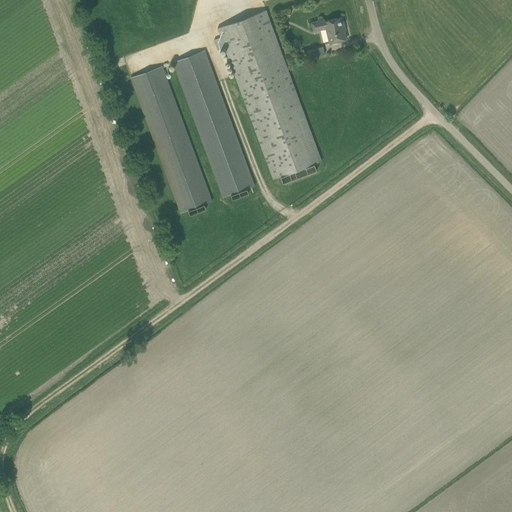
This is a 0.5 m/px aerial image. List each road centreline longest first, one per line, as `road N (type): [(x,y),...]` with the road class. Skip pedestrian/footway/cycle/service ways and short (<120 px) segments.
road 1 (track): [(435,114),(27,415),(0,464),(13,511)]
road 2 (unclassified): [(511,190),(395,69),(368,0)]
